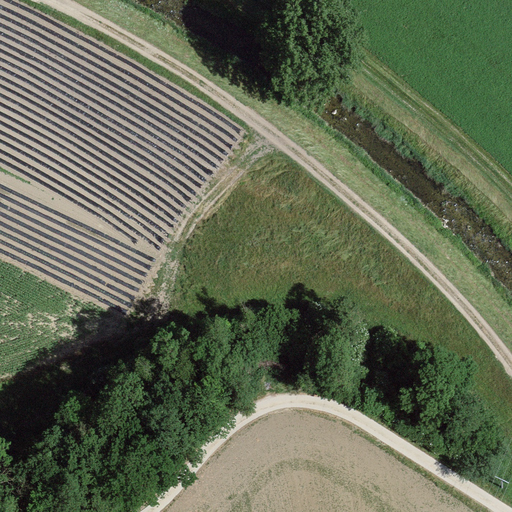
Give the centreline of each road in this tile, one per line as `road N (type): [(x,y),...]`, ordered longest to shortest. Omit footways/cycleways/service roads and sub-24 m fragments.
road 1 (track): [(511,355),(477,307),(310,145),(226,81),(83,0)]
road 2 (track): [(136,511),(234,426),(281,398),(341,397),(511,503)]
road 3 (track): [(277,0),(370,60),(511,189)]
